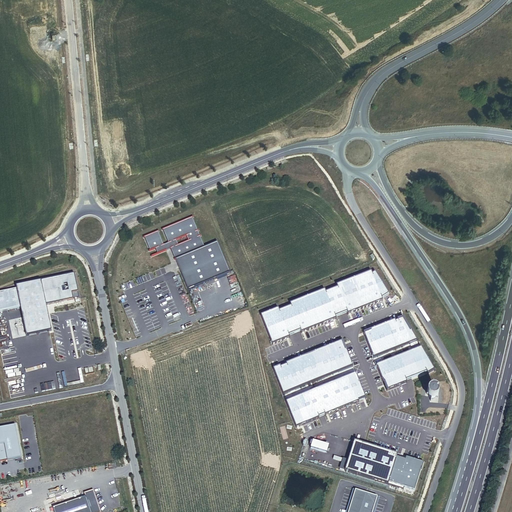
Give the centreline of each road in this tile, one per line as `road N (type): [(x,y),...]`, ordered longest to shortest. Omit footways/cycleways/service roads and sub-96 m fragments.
road 1 (unclassified): [(348,171),(351,200),(460,383),(460,406),(425,511)]
road 2 (trunk): [(363,173),(469,335),(479,395),(467,459)]
road 3 (unclassified): [(88,209),(68,0)]
road 4 (trunk): [(511,218),(471,245),(436,240),(408,220),(376,163)]
road 5 (tertiary): [(500,0),(379,75),(359,108)]
road 6 (secondary): [(306,146),(138,211)]
road 7 (trunk): [(511,295),(467,459)]
road 8 (trunk): [(468,511),(511,357)]
road 9 (unclassified): [(94,250),(119,382)]
road 10 (unclassified): [(119,382),(144,511)]
road 11 (unclassified): [(119,382),(0,406)]
